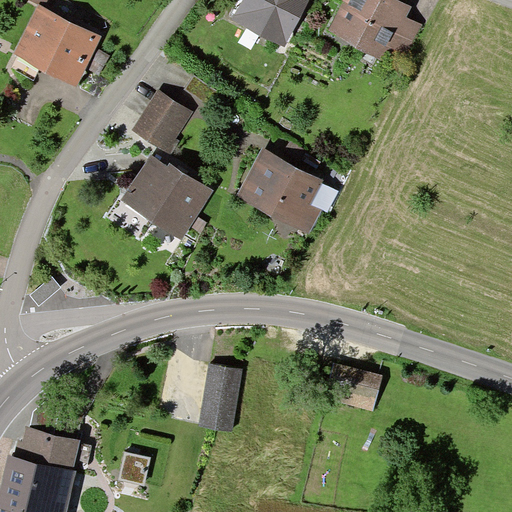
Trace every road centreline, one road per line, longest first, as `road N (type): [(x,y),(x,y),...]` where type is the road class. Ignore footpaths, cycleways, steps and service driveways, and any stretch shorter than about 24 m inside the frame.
road 1 (secondary): [(511,378),(303,314),(217,308),(104,336),(26,380)]
road 2 (residential): [(182,0),(34,221),(5,327),(26,380)]
